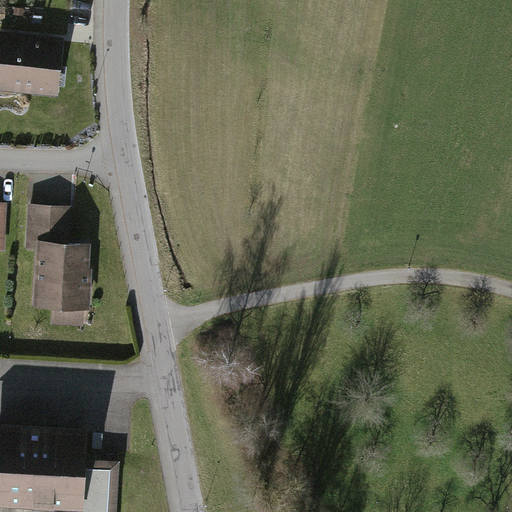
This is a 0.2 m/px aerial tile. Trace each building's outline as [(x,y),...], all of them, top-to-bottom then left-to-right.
[(54,89),(59,41),(0,35),(0,72),(15,74),(14,84),(54,89)] [(36,234),(70,236),(71,203),(29,201),(27,246),(35,246),(36,234)] [(36,234),(35,246),(33,303),(51,304),(51,322),(83,324),(84,304),(91,304),(93,236),(70,236),(36,234)] [(87,424),(0,418),(0,502),(83,507),(86,455),(87,424)] [(86,455),(83,507),(82,511),(117,511),(120,457),(86,455)]
